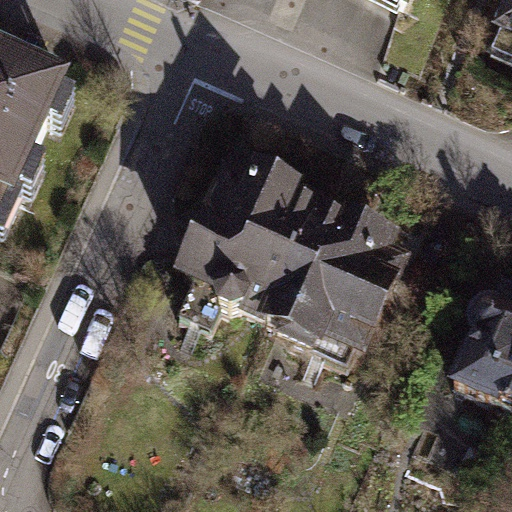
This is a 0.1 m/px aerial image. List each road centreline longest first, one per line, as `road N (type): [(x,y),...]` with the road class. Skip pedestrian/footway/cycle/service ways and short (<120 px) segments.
road 1 (residential): [(5,511),(209,52)]
road 2 (residential): [(209,52),(511,183)]
road 3 (residential): [(89,0),(209,52)]
